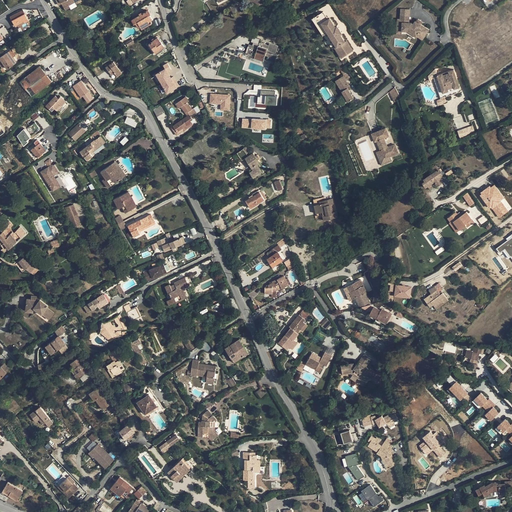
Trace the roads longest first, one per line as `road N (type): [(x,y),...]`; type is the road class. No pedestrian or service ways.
road 1 (residential): [(329,506),(327,476),(154,124),(137,103),(104,95),(41,0)]
road 2 (residential): [(511,464),(389,511)]
